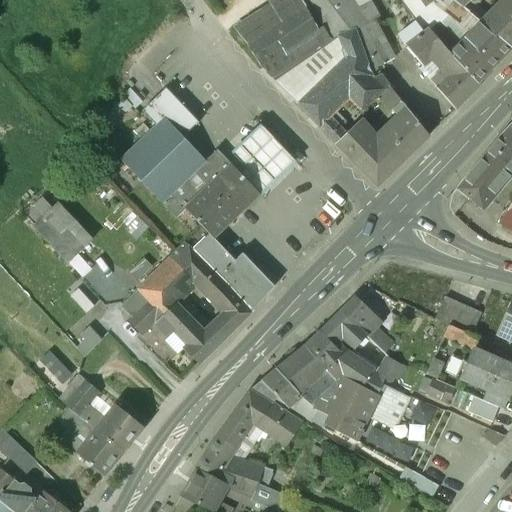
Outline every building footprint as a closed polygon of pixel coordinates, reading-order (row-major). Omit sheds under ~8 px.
[(280,0),(274,7),(236,31),(247,45),(263,67),(319,31),(306,8),(301,0),(280,0)] [(319,31),(263,67),(296,103),(345,55),(338,37),(332,40),(301,0),(306,8),(319,31)] [(301,0),(332,40),(338,37),(338,36),(355,29),(355,30),(369,23),(352,0),(301,0)] [(380,17),(371,2),(370,0),(352,0),(369,23),(355,30),(373,78),(381,75),(377,68),(394,58),(374,20),(380,17)] [(425,7),(419,0),(402,0),(413,16),(415,14),(425,7)] [(419,0),(425,7),(415,14),(427,31),(430,28),(446,13),(454,19),(455,18),(472,32),(481,23),(461,7),(453,0),(419,0)] [(511,0),(505,0),(481,23),(511,47),(511,0)] [(416,21),(400,33),(400,38),(408,47),(424,34),(416,21)] [(472,32),(451,53),(479,83),(511,49),(511,47),(481,23),(472,32)] [(451,53),(447,49),(430,28),(427,31),(424,34),(408,47),(423,66),(432,59),(443,70),(431,81),(444,95),(456,109),(481,85),(479,83),(451,53)] [(355,30),(355,29),(338,36),(338,37),(345,55),(296,103),(320,127),(336,112),(349,99),(362,112),(366,109),(380,95),(379,94),(389,85),(381,75),(373,78),(355,30)] [(433,105),(415,83),(398,97),(402,101),(428,134),(444,121),(456,109),(444,95),(433,105)] [(389,85),(379,94),(380,95),(393,111),(393,110),(402,101),(398,97),(389,85)] [(198,122),(166,88),(142,111),(156,125),(164,118),(183,137),(198,122)] [(428,134),(402,101),(393,110),(393,111),(399,117),(376,139),(400,165),(429,136),(428,134)] [(366,109),(362,112),(367,117),(371,114),(366,109)] [(336,112),(320,127),(337,145),(347,135),(340,128),(346,123),(336,112)] [(183,137),(164,118),(156,125),(120,160),(176,219),(185,210),(184,209),(230,165),(217,152),(218,151),(217,150),(206,161),(183,137)] [(376,139),(361,122),(347,135),(337,145),(377,187),(400,165),(376,139)] [(242,141),(231,152),(246,169),(240,174),(257,191),(262,196),(279,180),(297,163),(260,124),(242,141)] [(511,124),(497,140),(511,155),(511,124)] [(511,173),(511,155),(497,140),(488,152),(511,174),(511,173)] [(488,152),(464,180),(479,192),(491,200),(511,176),(511,174),(488,152)] [(230,165),(184,209),(185,210),(209,234),(214,239),(244,210),(241,206),(257,191),(240,174),(231,164),(230,165)] [(479,192),(464,180),(459,185),(456,190),(482,211),(491,200),(479,192)] [(322,235),(345,212),(329,197),(307,220),(322,235)] [(22,212),(34,225),(43,216),(31,203),(22,212)] [(87,246),(52,208),(43,216),(34,225),(69,263),(87,246)] [(511,214),(508,212),(500,226),(508,230),(511,223),(511,214)] [(275,287),(242,254),(235,261),(214,239),(209,234),(193,250),(228,285),(253,311),(275,287)] [(193,250),(186,243),(138,290),(150,302),(157,309),(163,316),(173,326),(186,315),(186,314),(176,305),(196,284),(211,299),(211,300),(228,285),(193,250)] [(228,285),(211,300),(224,314),(212,325),(213,325),(225,339),(253,311),(228,285)] [(94,306),(78,289),(70,296),(86,314),(94,306)] [(138,290),(121,307),(132,318),(140,310),(141,311),(150,302),(138,290)] [(381,322),(354,298),(340,312),(356,327),(367,337),(375,328),(381,322)] [(482,314),(445,298),(435,319),(449,326),(472,336),(482,314)] [(511,300),(497,334),(511,341),(511,300)] [(150,302),(141,311),(140,310),(132,318),(129,322),(141,335),(153,324),(148,318),(157,309),(150,302)] [(157,309),(148,318),(153,324),(154,325),(154,324),(155,324),(163,316),(157,309)] [(340,312),(320,332),(334,346),(337,344),(356,327),(340,312)] [(204,333),(186,315),(173,326),(163,316),(155,324),(168,338),(174,332),(187,346),(183,350),(199,365),(225,339),(213,325),(204,333)] [(472,336),(449,326),(444,337),(473,350),(478,338),(472,336)] [(101,340),(89,327),(80,335),(84,339),(76,349),(85,358),(101,340)] [(356,327),(337,344),(345,353),(349,357),(350,355),(367,337),(356,327)] [(375,328),(367,337),(385,354),(393,344),(375,328)] [(302,348),(276,369),(289,385),(300,395),(314,408),(314,409),(319,412),(330,417),(324,429),(333,434),(335,431),(356,442),(368,417),(378,396),(329,369),(345,353),(337,344),(334,346),(320,332),(302,348)] [(51,388),(69,370),(49,349),(31,367),(51,388)] [(511,391),(511,366),(473,350),(468,363),(461,379),(487,390),(508,400),(511,391)] [(378,374),(350,355),(349,357),(345,353),(329,369),(378,396),(383,385),(387,387),(391,377),(385,372),(392,360),(388,357),(378,374)] [(434,358),(426,375),(456,389),(458,383),(439,374),(444,363),(434,358)] [(403,366),(392,360),(385,372),(391,377),(395,379),(403,366)] [(463,361),(456,377),(461,379),(468,363),(463,361)] [(276,369),(249,391),(282,411),(287,407),(288,408),(289,407),(300,395),(289,385),(276,369)] [(78,375),(69,387),(76,393),(86,381),(78,375)] [(66,406),(65,407),(70,410),(79,418),(89,406),(100,393),(86,381),(76,393),(66,406)] [(387,387),(383,385),(378,396),(368,417),(394,430),(410,397),(387,387)] [(69,387),(59,399),(66,406),(76,393),(69,387)] [(508,400),(487,390),(483,401),(498,408),(504,410),(508,400)] [(249,391),(217,436),(235,449),(243,437),(247,439),(256,425),(285,445),(300,422),(283,412),(282,411),(249,391)] [(314,408),(300,395),(289,407),(310,420),(319,412),(314,409),(314,408)] [(483,401),(475,398),(468,413),(492,423),(498,408),(483,401)] [(143,428),(115,405),(104,419),(89,406),(80,418),(95,430),(96,430),(123,453),(143,428)] [(70,410),(61,420),(70,428),(71,428),(79,418),(70,410)] [(319,412),(310,420),(324,429),(330,417),(319,412)] [(79,418),(71,428),(70,428),(63,437),(79,450),(95,430),(80,418),(79,418)] [(20,447),(2,430),(0,432),(1,432),(0,433),(0,450),(10,459),(20,447)] [(123,453),(96,430),(95,430),(79,450),(76,454),(104,477),(123,453)] [(490,430),(483,438),(495,448),(504,437),(490,430)] [(216,438),(196,470),(181,497),(200,507),(209,511),(213,511),(224,494),(249,506),(252,501),(264,506),(274,502),(277,494),(246,479),(246,480),(235,476),(231,488),(216,480),(221,471),(230,457),(235,449),(217,436),(216,438)] [(235,449),(230,457),(241,460),(253,444),(247,439),(243,437),(235,449)] [(241,460),(230,457),(221,471),(216,480),(231,488),(235,476),(246,480),(246,479),(247,479),(252,464),(241,460)] [(272,471),(252,464),(247,479),(266,487),(272,471)] [(9,469),(3,465),(0,469),(5,474),(9,469)] [(0,497),(13,482),(14,481),(5,474),(0,469),(0,497)] [(433,485),(416,475),(410,485),(427,495),(433,485)] [(35,499),(13,482),(0,497),(0,502),(12,511),(69,511),(42,491),(35,499)] [(197,511),(200,507),(181,497),(176,507),(186,511),(197,511)] [(12,511),(0,502),(0,511),(12,511)]
